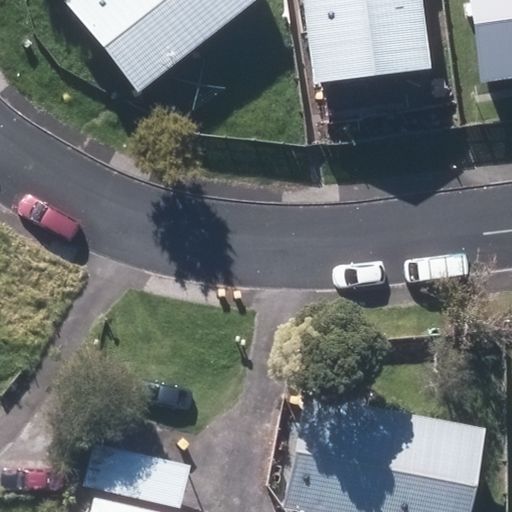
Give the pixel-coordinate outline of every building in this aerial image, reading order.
[(71,0),(61,8),(131,97),(254,0),(71,0)] [(410,0),(295,0),(306,87),(419,74),(410,0)] [(511,0),(462,0),(476,88),(511,82),(511,0)] [(0,358),(0,390),(16,372),(0,358)] [(300,397),(278,510),(287,511),(455,511),(471,430),(300,397)] [(85,444),(76,487),(183,511),(192,468),(85,444)] [(143,511),(87,499),(84,511),(143,511)]
